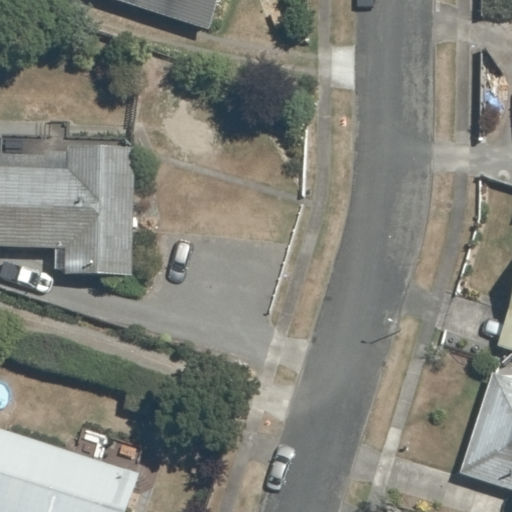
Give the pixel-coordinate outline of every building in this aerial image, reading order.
[(213,0),(109,0),(203,31),(213,0)] [(130,146),(68,143),(67,172),(0,169),(0,247),(55,250),(54,274),(124,277),(130,146)] [(511,267),(488,346),(511,353),(511,267)] [(511,377),(490,370),(457,475),(511,492),(511,377)] [(0,430),(0,511),(118,511),(131,473),(0,430)]
